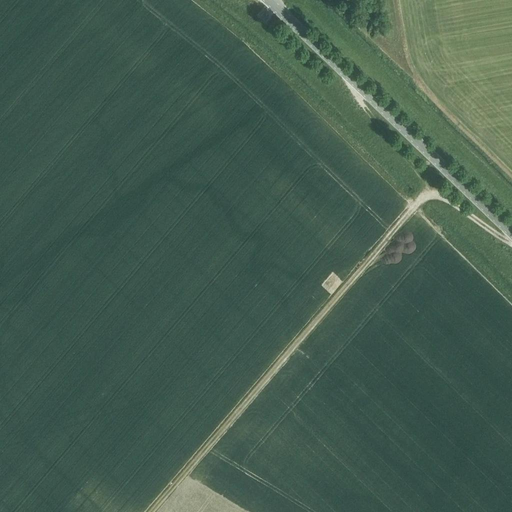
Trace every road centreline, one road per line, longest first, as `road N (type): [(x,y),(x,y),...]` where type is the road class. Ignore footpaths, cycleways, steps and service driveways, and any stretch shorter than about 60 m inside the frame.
road 1 (track): [(152,511),(426,194),(446,198),(511,242)]
road 2 (tertiary): [(511,233),(269,0)]
road 3 (track): [(426,194),(344,71)]
